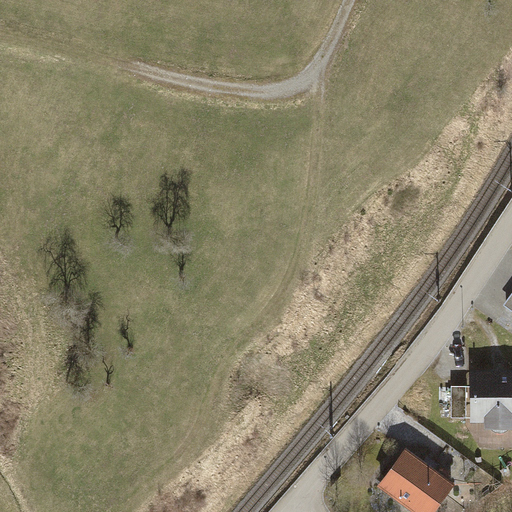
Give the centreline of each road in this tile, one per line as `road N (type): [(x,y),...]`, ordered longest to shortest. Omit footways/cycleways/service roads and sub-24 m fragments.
road 1 (track): [(319,62),(304,229),(268,306),(218,363),(196,423),(118,511)]
road 2 (residential): [(511,231),(296,511)]
road 3 (track): [(0,43),(210,87),(275,91),(303,83),(319,62)]
